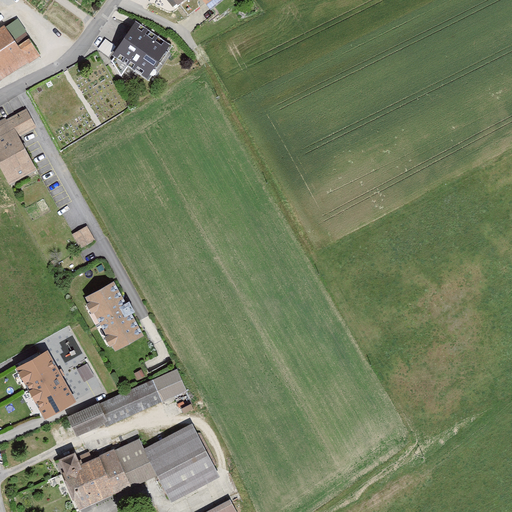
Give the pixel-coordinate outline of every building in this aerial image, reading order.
[(4,31),(12,43),(27,32),(19,21),(4,31)] [(172,46),(138,23),(112,61),(121,76),(128,65),(149,80),(172,46)] [(0,78),(25,62),(18,52),(12,43),(4,31),(0,33),(0,78)] [(29,44),(18,52),(25,62),(26,65),(38,57),(29,44)] [(34,127),(26,112),(7,122),(5,119),(0,122),(0,131),(2,137),(13,131),(15,136),(20,134),(34,127)] [(13,131),(2,137),(0,137),(0,159),(11,182),(33,171),(15,136),(13,131)] [(94,242),(87,229),(74,236),(81,249),(94,242)] [(141,333),(113,283),(88,298),(116,347),(141,333)] [(74,400),(47,353),(19,369),(45,416),(74,400)] [(85,378),(94,375),(90,363),(81,366),(85,378)] [(178,373),(154,384),(161,401),(185,390),(178,373)] [(154,384),(100,408),(107,422),(108,425),(161,401),(154,384)] [(100,408),(71,420),(78,435),(107,422),(100,408)] [(191,431),(149,452),(172,499),(215,478),(191,431)] [(139,444),(117,453),(131,486),(153,477),(139,444)] [(74,459),(61,464),(80,509),(131,486),(117,453),(93,464),(90,456),(76,462),(74,459)] [(236,511),(231,502),(211,511),(236,511)]
